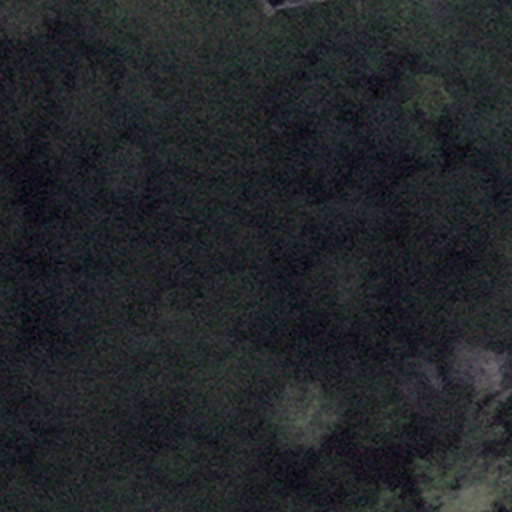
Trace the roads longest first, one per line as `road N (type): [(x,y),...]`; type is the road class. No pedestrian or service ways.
road 1 (primary): [(511,402),(182,0)]
road 2 (track): [(511,82),(403,0)]
